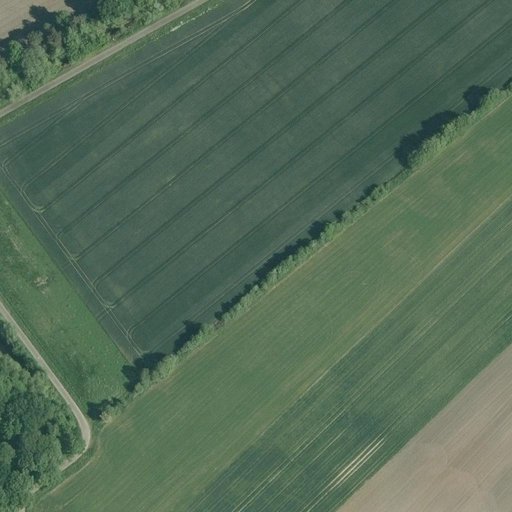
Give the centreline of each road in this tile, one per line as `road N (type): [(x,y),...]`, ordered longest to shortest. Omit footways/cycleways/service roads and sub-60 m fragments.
road 1 (residential): [(9,503),(85,439),(82,422),(0,309)]
road 2 (residential): [(0,115),(203,0)]
